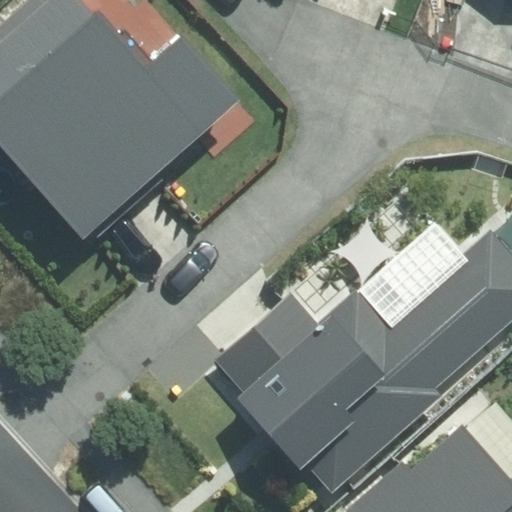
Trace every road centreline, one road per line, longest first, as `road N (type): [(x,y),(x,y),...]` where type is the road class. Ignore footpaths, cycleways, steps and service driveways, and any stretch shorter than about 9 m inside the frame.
road 1 (residential): [(403,83),(0,468)]
road 2 (residential): [(403,83),(281,37),(242,0)]
